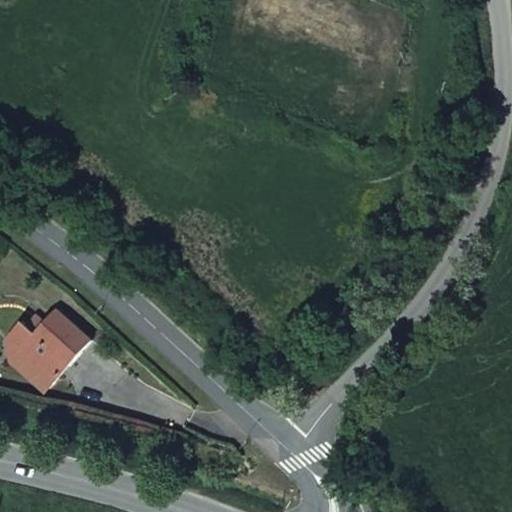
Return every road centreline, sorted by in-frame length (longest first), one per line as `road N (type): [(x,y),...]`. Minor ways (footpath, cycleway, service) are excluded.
road 1 (residential): [(490,0),(499,50),(486,179),(420,303),(296,451)]
road 2 (unclassified): [(296,451),(82,260),(0,202)]
road 3 (primary): [(0,459),(191,511)]
